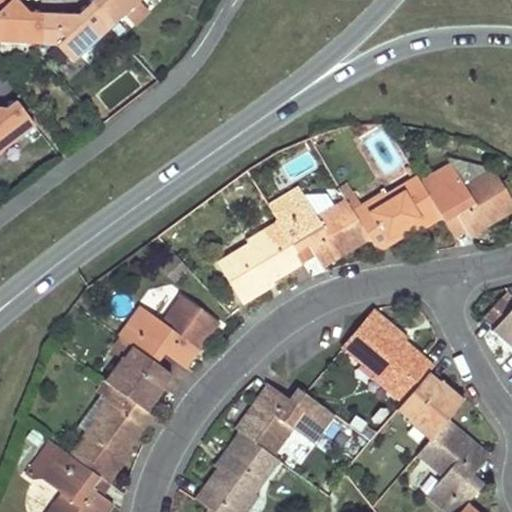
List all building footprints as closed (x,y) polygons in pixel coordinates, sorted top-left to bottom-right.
[(0,0),(0,43),(41,45),(42,13),(38,8),(34,8),(30,13),(16,0),(0,0)] [(88,0),(88,3),(88,7),(109,30),(126,14),(139,2),(141,0),(88,0)] [(139,2),(126,14),(137,26),(149,14),(139,2)] [(79,14),(42,13),(41,45),(56,45),(73,64),(109,30),(88,7),(81,7),(79,8),(79,14)] [(0,108),(0,153),(35,127),(16,102),(12,101),(6,105),(5,109),(0,108)] [(478,177),(493,168),(446,158),(450,165),(463,186),(478,177)] [(429,177),(419,183),(438,215),(451,207),(456,216),(468,234),(511,206),(511,199),(493,168),(478,177),(463,186),(450,165),(429,177)] [(419,183),(429,177),(425,170),(415,176),(419,183)] [(438,215),(419,183),(415,176),(386,194),(384,190),(351,210),(348,204),(319,221),(316,216),(304,195),(272,214),(276,220),(280,228),(294,251),(307,244),(314,256),(319,264),(366,236),(369,241),(377,252),(408,234),(438,215)] [(272,214),(304,195),(299,186),(267,206),(272,214)] [(324,194),(304,195),(316,216),(331,207),(324,194)] [(319,221),(348,204),(344,198),(331,207),(316,216),(319,221)] [(470,239),(511,212),(511,206),(468,234),(470,239)] [(441,221),(443,223),(456,216),(451,207),(438,215),(441,221)] [(408,234),(411,239),(441,221),(438,215),(408,234)] [(249,246),(280,228),(276,220),(245,239),(247,243),(249,246)] [(302,264),(294,251),(280,228),(249,246),(247,243),(216,262),(240,302),(273,282),(302,264)] [(366,236),(319,264),(322,269),(369,241),(366,236)] [(294,251),(302,264),(314,256),(307,244),(294,251)] [(175,280),(187,269),(176,256),(163,268),(175,280)] [(271,289),(276,286),(273,282),(240,302),(243,306),(271,289)] [(511,300),(504,293),(494,304),(484,316),(495,325),(493,327),(511,342),(511,300)] [(180,295),(159,322),(165,327),(185,299),(180,295)] [(119,337),(132,347),(150,360),(158,350),(165,355),(182,367),(216,322),(185,299),(165,327),(159,322),(141,308),(119,337)] [(372,313),(405,341),(408,337),(376,309),(375,310),(372,313)] [(376,372),(406,398),(427,372),(432,366),(405,341),(372,313),(343,349),(358,362),(373,375),(376,372)] [(187,371),(221,325),(216,322),(182,367),(187,371)] [(511,342),(493,327),(490,331),(511,351),(511,342)] [(124,358),(108,347),(91,371),(104,381),(109,385),(127,361),(124,358)] [(127,361),(109,385),(143,411),(162,386),(164,388),(172,377),(157,365),(150,360),(132,347),(124,358),(127,361)] [(157,365),(165,355),(158,350),(150,360),(157,365)] [(406,398),(376,372),(373,375),(370,378),(401,404),(406,398)] [(396,410),(407,419),(408,418),(433,438),(445,423),(449,419),(462,403),(439,384),(440,382),(427,372),(406,398),(401,404),(396,410)] [(465,399),(442,379),(440,382),(439,384),(462,403),(465,399)] [(143,411),(109,385),(104,381),(96,392),(100,395),(111,403),(95,425),(92,423),(84,433),(68,455),(99,477),(106,482),(131,447),(153,417),(148,414),(143,411)] [(238,431),(271,386),(266,383),(233,427),(238,431)] [(148,414),(166,390),(164,388),(162,386),(143,411),(148,414)] [(314,445),(335,417),(304,393),(295,404),(288,399),(271,386),(238,431),(242,434),(270,454),(289,427),(294,431),(314,445)] [(295,404),(304,393),(296,388),(288,399),(295,404)] [(100,395),(76,427),(84,433),(92,423),(95,425),(111,403),(100,395)] [(433,438),(408,418),(407,419),(404,422),(429,443),(433,438)] [(445,423),(487,458),(490,455),(449,419),(445,423)] [(487,458),(445,423),(433,438),(429,443),(419,454),(444,475),(440,479),(425,497),(442,511),(459,511),(464,506),(469,502),(478,491),(467,482),(473,476),(487,458)] [(289,427),(270,454),(275,457),(294,431),(289,427)] [(238,431),(213,466),(217,469),(242,434),(238,431)] [(275,457),(270,454),(242,434),(217,469),(195,499),(208,509),(212,511),(237,511),(252,492),(255,494),(279,461),(275,457)] [(100,511),(108,501),(102,496),(90,488),(99,477),(68,455),(62,450),(49,441),(24,473),(31,478),(41,477),(50,484),(60,491),(66,496),(53,511),(100,511)] [(110,485),(135,451),(131,447),(106,482),(110,485)] [(415,458),(440,479),(444,475),(419,454),(415,458)] [(483,485),(473,476),(467,482),(478,491),(483,485)] [(110,485),(106,482),(99,477),(90,488),(102,496),(110,485)] [(60,491),(44,511),(53,511),(66,496),(60,491)] [(248,511),(259,497),(255,494),(252,492),(237,511),(248,511)] [(108,511),(114,505),(108,501),(100,511),(108,511)] [(464,506),(471,511),(480,511),(469,502),(464,506)]
